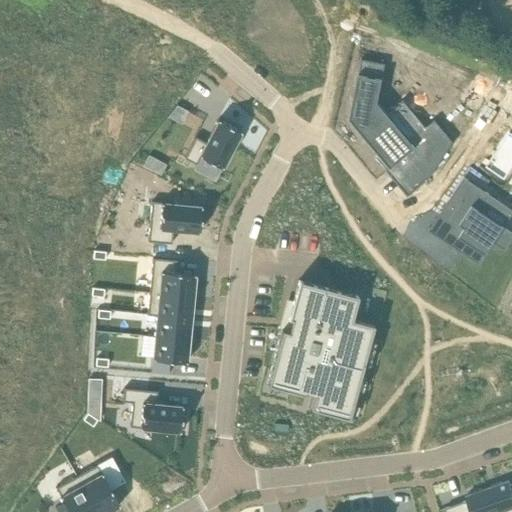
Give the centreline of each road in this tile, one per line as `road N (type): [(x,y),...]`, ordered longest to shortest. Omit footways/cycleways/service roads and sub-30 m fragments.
road 1 (residential): [(299,138),(242,229),(223,443),(227,483)]
road 2 (residential): [(227,483),(412,461),(511,434)]
road 3 (residential): [(113,0),(200,43),(276,103),(299,138)]
road 4 (residential): [(404,224),(334,141),(299,138)]
